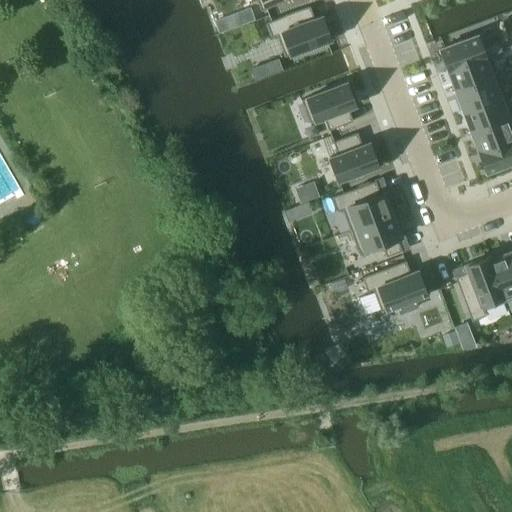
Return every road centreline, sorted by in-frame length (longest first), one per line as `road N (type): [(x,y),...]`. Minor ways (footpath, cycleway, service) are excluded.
road 1 (track): [(0,459),(511,376)]
road 2 (residential): [(511,202),(443,230),(358,0)]
road 3 (unknown): [(237,0),(252,34),(275,50),(310,52),(460,0)]
road 4 (track): [(511,432),(445,445),(363,495)]
